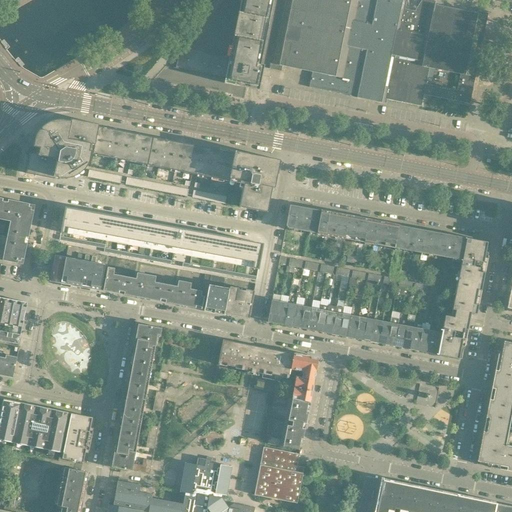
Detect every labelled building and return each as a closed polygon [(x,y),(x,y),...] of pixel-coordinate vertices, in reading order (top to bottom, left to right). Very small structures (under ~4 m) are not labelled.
[(276,0),(223,0),(152,81),(224,96),(225,93),(231,94),(230,97),(245,100),(247,88),(259,90),(276,0)] [(357,97),(358,93),(421,106),(424,94),(470,104),(488,13),(477,11),(477,13),(434,5),(435,0),(434,0),(421,0),(414,11),(404,9),(405,0),(283,0),(269,69),(281,71),(282,65),(312,72),(311,78),(309,87),(357,97)] [(92,153),(98,126),(64,120),(61,119),(59,119),(56,120),(54,120),(53,121),(51,121),(49,122),(47,123),(46,124),(44,125),(43,126),(41,127),(40,129),(39,130),(38,132),(37,133),(36,135),(36,137),(35,138),(34,140),(32,153),(30,153),(26,173),(54,179),(54,177),(60,178),(62,178),(63,178),(65,178),(67,178),(69,178),(71,177),(73,177),(75,176),(77,175),(79,174),(81,172),(83,171),(84,169),(86,167),(87,165),(88,162),(89,160),(90,157),(91,152),(92,153)] [(125,161),(130,133),(98,126),(92,153),(92,154),(125,161)] [(150,166),(155,138),(130,133),(125,161),(150,166)] [(177,171),(182,143),(155,138),(150,166),(177,171)] [(202,176),(208,148),(182,143),(177,171),(202,176)] [(230,181),(234,153),(208,148),(202,176),(230,181)] [(267,212),(274,174),(275,172),(275,171),(275,170),(274,169),(274,168),(274,167),(273,166),(273,165),(272,164),(271,163),(271,162),(270,161),(269,161),(268,160),(267,160),(265,159),(264,159),(262,159),(234,153),(230,181),(230,178),(244,181),(239,207),(267,212)] [(120,183),(122,176),(89,170),(88,177),(120,183)] [(188,189),(127,177),(125,184),(187,197),(188,189)] [(225,204),(226,197),(193,190),(192,198),(225,204)] [(30,204),(0,197),(0,219),(2,220),(2,217),(9,218),(11,221),(31,207),(29,207),(29,204),(30,204)] [(293,229),(298,206),(289,205),(286,225),(288,228),(293,229)] [(317,233),(321,211),(298,206),(293,229),(317,233)] [(31,207),(11,221),(13,223),(8,248),(5,247),(0,246),(0,259),(18,263),(17,263),(17,260),(20,261),(21,258),(24,258),(23,259),(24,259),(34,210),(33,210),(31,210),(31,207)] [(65,211),(61,233),(66,234),(67,233),(68,228),(180,249),(179,254),(191,256),(192,251),(253,262),(252,268),(258,269),(262,247),(263,244),(259,243),(69,208),(65,207),(65,211)] [(324,235),(329,212),(321,211),(317,233),(324,235)] [(334,237),(338,214),(329,212),(324,235),(334,237)] [(373,244),(378,221),(338,214),(334,237),(373,244)] [(394,248),(398,225),(378,221),(373,244),(394,248)] [(428,254),(432,231),(398,225),(394,248),(428,254)] [(460,260),(464,238),(432,231),(428,254),(460,260)] [(481,272),(485,252),(487,242),(465,238),(464,238),(460,260),(461,260),(458,276),(483,281),(485,272),(484,272),(481,272)] [(65,257),(55,255),(50,281),(61,283),(65,257)] [(100,290),(105,265),(95,263),(91,262),(88,261),(84,261),(65,257),(61,283),(100,290)] [(127,295),(131,277),(113,274),(114,268),(107,267),(103,290),(104,291),(105,288),(109,288),(109,292),(127,295)] [(357,279),(359,272),(352,271),(351,277),(350,284),(355,285),(357,279)] [(168,303),(172,285),(154,282),(156,276),(137,273),(136,278),(131,277),(127,295),(139,298),(140,294),(151,296),(150,300),(168,303)] [(224,314),(229,290),(222,289),(224,278),(210,276),(204,310),(209,311),(224,314)] [(475,304),(477,294),(478,290),(481,290),(481,291),(483,281),(458,276),(452,309),(456,310),(471,313),(476,314),(478,304),(475,304)] [(201,296),(201,291),(190,289),(191,283),(178,280),(177,286),(172,285),(168,303),(181,305),(181,302),(186,303),(185,306),(202,309),(204,296),(201,296)] [(249,318),(254,291),(245,289),(243,302),(236,300),(238,288),(229,286),(229,290),(224,314),(249,318)] [(9,299),(0,297),(0,322),(4,324),(9,299)] [(299,328),(303,306),(305,298),(297,297),(295,305),(291,327),(299,328)] [(12,325),(13,321),(17,301),(9,299),(4,324),(12,325)] [(275,324),(279,302),(271,300),(267,322),(275,324)] [(23,323),(26,305),(27,302),(17,301),(13,321),(23,323)] [(283,325),(287,303),(279,302),(275,324),(283,325)] [(291,327),(295,305),(287,303),(283,325),(291,327)] [(322,333),(328,306),(320,304),(319,309),(315,331),(322,333)] [(330,334),(336,307),(328,305),(328,306),(322,333),(330,334)] [(307,330),(311,308),(303,306),(299,328),(307,330)] [(338,336),(342,314),(343,308),(336,307),(330,334),(338,336)] [(315,331),(319,309),(311,308),(307,330),(315,331)] [(458,359),(464,329),(467,330),(471,313),(456,310),(454,317),(445,315),(442,329),(440,329),(440,330),(440,333),(436,354),(458,359)] [(346,337),(350,316),(342,314),(338,336),(346,337)] [(354,339),(358,317),(350,316),(346,337),(354,339)] [(362,340),(366,319),(358,317),(354,339),(362,340)] [(393,346),(397,325),(398,319),(391,317),(389,323),(385,345),(393,346)] [(409,349),(413,328),(415,318),(407,317),(405,326),(401,348),(409,349)] [(370,342),(374,320),(366,319),(362,340),(370,342)] [(377,343),(382,322),(374,320),(370,342),(377,343)] [(0,340),(19,344),(23,323),(13,321),(12,325),(12,328),(9,327),(9,329),(4,328),(3,330),(0,329),(0,340)] [(385,345),(389,323),(382,322),(377,343),(385,345)] [(161,347),(163,335),(160,334),(162,328),(138,324),(131,360),(152,364),(153,357),(150,357),(152,346),(161,347)] [(401,348),(405,326),(397,325),(393,346),(401,348)] [(417,351),(421,329),(413,328),(409,349),(417,351)] [(425,352),(429,331),(421,329),(417,351),(425,352)] [(436,354),(440,333),(429,331),(425,352),(436,354)] [(250,371),(255,346),(234,342),(223,340),(218,365),(220,365),(220,362),(226,363),(226,365),(235,367),(236,365),(242,366),(241,369),(243,370),(250,371)] [(495,370),(494,370),(493,378),(511,381),(511,342),(503,341),(498,371),(495,370)] [(293,353),(257,347),(255,346),(250,371),(251,371),(251,372),(255,373),(255,372),(262,373),(261,378),(287,383),(290,369),(293,353)] [(305,356),(293,353),(290,369),(302,371),(305,356)] [(0,375),(8,377),(8,376),(7,376),(8,374),(10,374),(11,371),(13,372),(13,373),(14,373),(17,357),(6,355),(5,358),(0,356),(0,375)] [(318,358),(305,356),(302,371),(301,377),(314,379),(317,361),(318,358)] [(152,364),(131,360),(125,395),(145,399),(146,392),(144,392),(148,370),(151,370),(152,364)] [(167,380),(168,373),(160,372),(158,378),(167,380)] [(314,379),(301,377),(295,376),(293,387),(312,390),(314,379)] [(511,410),(511,381),(493,378),(491,388),(494,389),(492,400),(489,399),(487,408),(511,413),(511,410)] [(312,390),(293,387),(291,398),(309,401),(312,390)] [(164,393),(156,391),(152,410),(161,412),(164,393)] [(125,395),(118,431),(139,435),(140,428),(137,428),(141,405),(144,406),(145,399),(125,395)] [(281,439),(272,437),(269,437),(267,444),(300,450),(309,401),(291,398),(277,395),(275,402),(288,405),(286,411),(289,411),(285,434),(282,433),(281,439)] [(0,439),(11,442),(20,403),(3,399),(0,414),(0,439)] [(62,452),(70,413),(20,403),(11,442),(62,452)] [(486,432),(483,431),(481,440),(505,445),(511,413),(487,408),(485,417),(489,418),(486,432)] [(92,418),(70,413),(62,452),(63,452),(62,458),(83,462),(92,418)] [(158,427),(150,425),(146,447),(154,449),(158,427)] [(130,463),(134,441),(137,441),(139,435),(118,431),(111,467),(149,474),(152,460),(143,459),(142,465),(130,463)] [(505,445),(481,440),(477,461),(506,467),(505,470),(511,471),(511,446),(505,445)] [(299,454),(263,447),(254,495),(297,503),(304,467),(297,466),(299,454)] [(108,504),(106,511),(253,511),(255,507),(246,506),(245,510),(232,508),(232,510),(227,510),(228,507),(221,497),(219,497),(219,494),(226,495),(231,466),(211,462),(211,460),(198,457),(196,465),(186,463),(180,492),(185,492),(183,504),(152,498),(152,494),(139,492),(141,485),(127,482),(126,489),(116,488),(113,505),(108,504)] [(84,492),(88,472),(64,467),(60,487),(84,492)] [(118,480),(116,488),(126,489),(127,482),(118,480)] [(511,511),(511,506),(383,480),(380,492),(481,511),(511,511)] [(84,492),(60,487),(57,505),(59,505),(80,509),(84,492)] [(0,511),(28,511),(21,510),(18,510),(16,509),(17,501),(12,500),(10,508),(9,508),(4,507),(3,511),(1,511),(0,511)]
